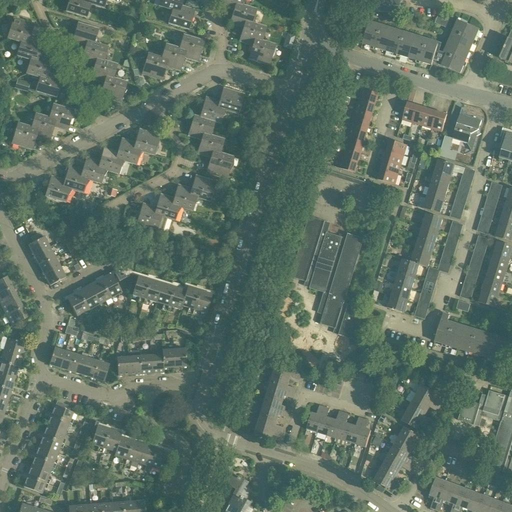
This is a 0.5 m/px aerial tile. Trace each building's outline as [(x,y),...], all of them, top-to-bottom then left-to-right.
[(86,19),(90,5),(84,3),(85,0),(70,0),(66,13),(86,19)] [(104,9),(106,0),(85,0),(84,3),(90,5),(104,9)] [(181,6),(182,0),(161,0),(159,7),(173,11),(179,13),(181,5),(181,6)] [(242,6),(244,0),(222,0),(220,7),(234,11),(237,4),(242,6)] [(386,0),(375,0),(372,9),(395,17),(399,4),(386,0)] [(242,6),(237,4),(234,11),(230,25),(243,29),(246,22),(252,23),(256,10),(242,6)] [(188,31),(195,10),(181,6),(181,5),(179,13),(173,11),(169,25),(188,31)] [(446,28),(450,21),(438,16),(435,24),(446,28)] [(30,38),(34,24),(14,18),(8,39),(22,43),(28,45),(30,38)] [(460,75),(480,30),(461,21),(447,54),(436,51),(438,46),(368,25),(362,45),(432,66),(433,63),(460,75)] [(252,23),(246,22),(243,29),(239,42),(253,46),(256,39),(261,41),(265,27),(252,23)] [(94,43),(98,30),(79,24),(72,45),(86,49),(88,42),(94,44),(94,43)] [(511,30),(500,59),(510,63),(511,58),(511,30)] [(286,41),(284,48),(290,50),(292,43),(295,36),(288,34),(286,41)] [(197,62),(203,41),(184,35),(180,49),(186,51),(184,58),(197,62)] [(39,56),(43,42),(30,38),(28,45),(22,43),(17,57),(31,61),(37,63),(39,55),(39,56)] [(261,41),(256,39),(253,46),(249,60),(268,66),(275,45),(273,44),(261,41)] [(94,44),(88,42),(86,49),(82,62),(95,66),(95,67),(97,60),(104,62),(104,61),(108,48),(94,43),(94,44)] [(180,72),(184,58),(186,51),(180,49),(167,45),(162,59),(168,61),(166,68),(180,72)] [(49,73),(53,60),(39,56),(39,55),(37,63),(31,61),(27,74),(40,78),(47,80),(49,73)] [(162,82),(166,68),(168,61),(162,59),(149,55),(142,76),(162,82)] [(104,62),(97,60),(95,67),(95,66),(91,80),(105,84),(107,77),(113,79),(117,66),(104,61),(104,62)] [(62,77),(49,73),(47,80),(40,78),(36,92),(56,98),(62,77)] [(113,79),(107,77),(105,84),(101,98),(120,104),(127,83),(113,79)] [(15,81),(13,89),(19,90),(21,83),(15,81)] [(238,115),(244,94),(225,88),(220,102),(218,109),(225,110),(225,111),(238,115)] [(376,105),(379,95),(362,90),(359,100),(376,105)] [(220,125),(225,111),(225,110),(218,109),(220,102),(207,98),(200,118),(214,123),(220,125)] [(373,115),(376,105),(359,100),(356,110),(373,115)] [(413,123),(418,107),(408,104),(403,120),(413,123)] [(67,132),(74,111),(54,105),(50,118),(50,119),(56,120),(53,128),(54,128),(67,132)] [(422,126),(427,110),(418,107),(413,123),(422,126)] [(469,119),(463,108),(462,108),(453,140),(468,144),(472,152),(473,152),(477,137),(481,135),(479,130),(482,121),(472,118),(469,119)] [(370,124),(373,115),(356,110),(353,119),(370,124)] [(432,129),(437,113),(427,110),(422,126),(432,129)] [(442,132),(447,116),(437,113),(432,129),(442,132)] [(50,141),(54,128),(53,128),(56,120),(50,119),(50,118),(36,114),(32,128),(38,130),(36,137),(50,141)] [(210,135),(214,123),(200,118),(195,116),(188,137),(202,141),(204,134),(210,136),(210,135)] [(367,134),(370,124),(353,119),(350,129),(367,134)] [(32,151),(36,137),(38,130),(32,128),(18,124),(12,145),(32,151)] [(153,156),(160,135),(140,129),(136,142),(137,142),(134,150),(140,151),(140,152),(153,156)] [(364,144),(367,134),(350,129),(347,139),(364,144)] [(210,136),(204,134),(202,141),(198,154),(211,159),(212,159),(214,151),(220,153),(224,140),(210,135),(210,136)] [(508,164),(511,152),(511,136),(507,135),(499,159),(500,159),(499,161),(501,162),(502,159),(509,161),(508,164)] [(136,165),(140,152),(140,151),(134,150),(137,142),(136,142),(123,138),(118,152),(119,152),(117,159),(123,161),(136,165)] [(361,154),(364,144),(347,139),(344,149),(361,154)] [(404,156),(407,146),(390,141),(387,151),(404,156)] [(118,175),(123,161),(117,159),(119,152),(118,152),(105,148),(101,161),(99,169),(105,171),(118,175)] [(358,163),(361,154),(344,149),(342,158),(358,163)] [(447,157),(449,151),(442,149),(440,155),(447,157)] [(220,153),(214,151),(212,159),(211,159),(207,172),(227,178),(233,157),(220,153)] [(401,166),(404,156),(387,151),(384,161),(401,166)] [(101,184),(105,171),(99,169),(101,161),(87,157),(83,171),(81,178),(87,180),(101,184)] [(355,173),(358,163),(342,158),(338,168),(355,173)] [(398,175),(401,166),(384,161),(381,170),(398,175)] [(452,178),(456,166),(439,161),(435,173),(452,178)] [(83,194),(87,180),(81,178),(83,171),(70,167),(66,180),(64,187),(70,189),(83,194)] [(395,185),(398,175),(381,170),(378,180),(395,185)] [(448,190),(452,178),(435,173),(432,185),(448,190)] [(210,202),(216,181),(197,175),(192,189),(193,189),(190,196),(197,198),(210,202)] [(65,203),(70,189),(64,187),(66,180),(52,176),(46,197),(65,203)] [(192,212),(197,198),(190,196),(193,189),(192,189),(179,184),(175,198),(173,205),(179,207),(192,212)] [(445,202),(448,190),(432,185),(428,197),(445,202)] [(174,221),(179,207),(173,205),(175,198),(161,194),(157,208),(155,215),(161,216),(161,217),(167,218),(174,221)] [(441,215),(445,202),(428,197),(424,210),(441,215)] [(143,204),(139,219),(136,218),(137,217),(136,217),(134,223),(157,230),(163,232),(167,218),(161,217),(161,216),(155,215),(157,208),(143,204)] [(511,221),(511,211),(505,209),(502,219),(511,221)] [(439,232),(443,220),(426,215),(423,227),(439,232)] [(347,240),(331,235),(327,234),(329,229),(324,227),(325,222),(310,217),(291,278),(311,284),(310,289),(325,293),(319,313),(324,315),(321,325),(340,331),(339,336),(355,341),(365,310),(345,304),(364,239),(348,235),(347,240)] [(511,232),(511,221),(502,219),(499,228),(511,232)] [(436,244),(439,232),(423,227),(419,239),(436,244)] [(511,242),(511,232),(499,228),(496,238),(511,242)] [(62,241),(68,238),(66,236),(61,234),(60,234),(60,237),(54,240),(56,244),(62,241)] [(33,256),(49,248),(44,237),(28,246),(33,256)] [(432,256),(436,244),(419,239),(415,251),(432,256)] [(227,250),(229,242),(223,240),(221,249),(227,250)] [(509,263),(511,254),(511,247),(498,243),(493,258),(509,263)] [(39,266),(55,258),(49,248),(33,256),(39,266)] [(429,268),(432,256),(415,251),(412,263),(403,260),(403,261),(429,268)] [(44,276),(60,267),(55,258),(39,266),(44,276)] [(505,278),(509,263),(493,258),(488,273),(505,278)] [(429,268),(403,261),(400,273),(416,278),(420,266),(428,269),(429,268)] [(49,286),(65,278),(60,267),(44,276),(49,286)] [(119,282),(129,276),(131,270),(119,267),(113,270),(119,282)] [(413,290),(416,278),(400,273),(396,285),(413,290)] [(500,293),(505,278),(488,273),(484,288),(500,293)] [(121,293),(112,275),(104,279),(102,276),(99,278),(112,304),(113,303),(117,301),(115,296),(121,293)] [(154,281),(155,278),(147,275),(146,279),(138,277),(132,295),(139,298),(137,303),(142,304),(141,309),(146,311),(150,301),(156,282),(154,281)] [(0,293),(11,288),(6,277),(0,280),(0,293)] [(112,304),(99,278),(95,280),(97,283),(90,287),(99,305),(105,302),(108,306),(112,304)] [(170,286),(156,282),(150,301),(163,305),(162,310),(167,312),(176,284),(172,282),(170,286)] [(186,291),(178,289),(179,285),(176,284),(167,312),(172,313),(174,308),(181,310),(182,306),(188,308),(194,289),(187,287),(186,291)] [(409,302),(413,290),(396,285),(392,297),(409,302)] [(204,292),(205,288),(197,286),(195,290),(194,289),(188,308),(187,313),(198,317),(199,312),(206,314),(212,295),(204,292)] [(99,305),(90,287),(82,291),(80,288),(76,289),(90,315),(95,313),(93,308),(99,305)] [(0,304),(1,306),(17,298),(11,288),(0,293),(0,304)] [(496,308),(500,293),(484,288),(479,303),(496,308)] [(90,315),(76,289),(73,291),(75,295),(67,299),(76,317),(83,314),(85,318),(90,315)] [(405,314),(409,302),(392,297),(388,309),(405,314)] [(6,316),(22,308),(17,298),(1,306),(6,316)] [(463,311),(465,303),(459,301),(457,309),(463,311)] [(468,313),(471,305),(465,303),(463,311),(468,313)] [(12,326),(28,318),(22,308),(6,316),(12,326)] [(447,346),(453,327),(448,325),(449,322),(450,316),(444,314),(435,343),(447,346)] [(459,350),(465,330),(453,327),(447,346),(459,350)] [(470,353),(476,334),(465,330),(459,350),(470,353)] [(481,357),(487,337),(476,334),(470,353),(481,357)] [(493,360),(499,340),(487,337),(481,357),(493,360)] [(22,356),(26,344),(8,338),(4,350),(22,356)] [(505,364),(511,344),(499,340),(493,360),(505,364)] [(60,369),(66,352),(54,348),(49,366),(60,369)] [(174,368),(186,367),(185,349),(173,350),(174,368)] [(19,367),(22,356),(4,350),(1,362),(19,367)] [(163,373),(163,369),(174,368),(173,350),(162,351),(163,373)] [(152,374),(163,373),(162,351),(162,355),(151,356),(152,374)] [(66,352),(60,369),(71,372),(76,355),(66,352)] [(87,358),(88,355),(82,353),(81,357),(76,355),(71,372),(82,376),(87,359),(87,358)] [(141,374),(152,374),(151,356),(139,357),(141,374)] [(129,375),(141,374),(139,357),(128,358),(129,375)] [(118,376),(129,375),(128,358),(116,358),(118,376)] [(93,379),(98,362),(87,359),(82,376),(93,379)] [(108,365),(109,362),(104,360),(103,363),(98,362),(93,379),(104,383),(109,365),(108,365)] [(0,374),(15,379),(19,367),(1,362),(0,363),(0,374)] [(300,380),(301,374),(276,367),(273,377),(290,382),(291,378),(300,380)] [(0,386),(12,390),(15,379),(0,374),(0,386)] [(295,394),(297,390),(288,387),(290,382),(273,377),(270,387),(295,394)] [(0,399),(8,402),(12,390),(0,386),(0,399)] [(441,408),(444,404),(435,399),(438,394),(423,386),(417,395),(441,408)] [(294,400),(295,394),(270,387),(267,396),(284,401),(285,397),(294,400)] [(506,479),(511,481),(511,392),(511,393),(510,398),(490,392),(487,402),(482,401),(481,405),(465,400),(459,421),(480,427),(485,428),(487,421),(482,420),(483,417),(502,423),(488,468),(508,474),(506,479)] [(441,408),(417,395),(412,404),(428,412),(430,408),(438,413),(441,408)] [(290,414),(291,409),(282,406),(284,401),(267,396),(264,406),(290,414)] [(0,411),(5,413),(8,402),(0,399),(0,411)] [(431,425),(433,421),(425,417),(428,412),(412,404),(408,412),(431,425)] [(46,412),(46,414),(70,424),(74,414),(69,412),(64,410),(60,408),(55,406),(52,414),(46,412)] [(288,419),(290,414),(264,406),(261,416),(278,421),(279,416),(288,419)] [(318,433),(325,408),(320,406),(318,415),(313,414),(308,430),(318,433)] [(328,436),(333,419),(327,418),(330,409),(325,408),(318,433),(328,436)] [(337,439),(345,414),(340,412),(337,421),(333,419),(328,436),(337,439)] [(428,430),(431,425),(408,412),(402,421),(418,430),(420,426),(428,430)] [(50,419),(47,427),(66,434),(70,424),(46,414),(45,417),(50,419)] [(347,442),(352,425),(347,424),(350,415),(345,414),(337,439),(347,442)] [(284,433),(285,429),(276,426),(278,421),(261,416),(258,426),(284,433)] [(357,445),(364,420),(359,418),(357,427),(352,425),(347,442),(357,445)] [(367,448),(372,431),(366,430),(369,421),(364,420),(357,445),(367,448)] [(237,421),(234,430),(236,430),(240,432),(243,423),(238,422),(237,421)] [(102,454),(110,426),(106,425),(105,429),(97,426),(91,445),(98,447),(97,452),(102,454)] [(115,457),(120,438),(122,434),(113,431),(114,427),(110,426),(102,454),(107,456),(109,451),(115,453),(114,457),(115,457)] [(282,439),(284,433),(258,426),(255,436),(272,441),(273,436),(282,439)] [(39,432),(38,435),(62,444),(66,434),(47,427),(45,434),(39,432)] [(423,450),(425,445),(417,441),(420,436),(405,427),(399,437),(423,450)] [(43,440),(40,447),(58,454),(62,444),(38,435),(37,437),(43,440)] [(125,465),(133,437),(129,436),(128,440),(120,438),(115,457),(121,459),(119,464),(125,465)] [(138,464),(144,445),(136,443),(137,439),(133,437),(125,465),(130,467),(131,462),(138,464)] [(379,448),(383,440),(376,437),(372,444),(379,448)] [(420,454),(423,450),(399,437),(395,446),(410,454),(412,450),(420,454)] [(149,473),(157,445),(153,444),(152,448),(144,445),(138,464),(145,466),(143,471),(149,473)] [(163,471),(168,453),(160,450),(161,446),(157,445),(149,473),(154,474),(156,469),(163,471)] [(413,467),(415,463),(407,458),(410,454),(395,446),(390,454),(413,467)] [(31,452),(30,455),(54,464),(58,454),(40,447),(37,454),(31,452)] [(410,472),(413,467),(390,454),(385,463),(400,472),(402,468),(410,472)] [(35,460),(32,467),(50,474),(54,464),(30,455),(29,457),(35,460)] [(403,485),(405,481),(397,476),(400,472),(385,463),(380,472),(403,485)] [(23,472),(22,475),(46,484),(50,474),(32,467),(29,474),(23,472)] [(400,490),(403,485),(380,472),(375,481),(390,490),(392,485),(400,490)] [(27,480),(24,488),(42,495),(46,484),(22,475),(21,477),(27,480)] [(235,498),(236,496),(247,502),(247,501),(253,490),(248,487),(249,484),(233,475),(224,492),(235,498)] [(436,511),(447,482),(437,479),(430,496),(435,498),(431,509),(436,511)] [(457,511),(466,489),(447,482),(436,511),(439,511),(441,511),(445,502),(455,505),(452,511),(457,511)] [(479,511),(485,496),(466,489),(457,511),(462,511),(464,509),(472,511),(479,511)] [(236,496),(235,498),(227,511),(254,511),(256,509),(250,506),(251,504),(247,501),(247,502),(236,496)] [(501,511),(504,504),(485,496),(479,511),(501,511)] [(134,511),(145,511),(144,501),(133,502),(134,511)] [(123,511),(134,511),(133,502),(122,503),(123,511)] [(112,511),(123,511),(122,503),(112,504),(112,511)]
